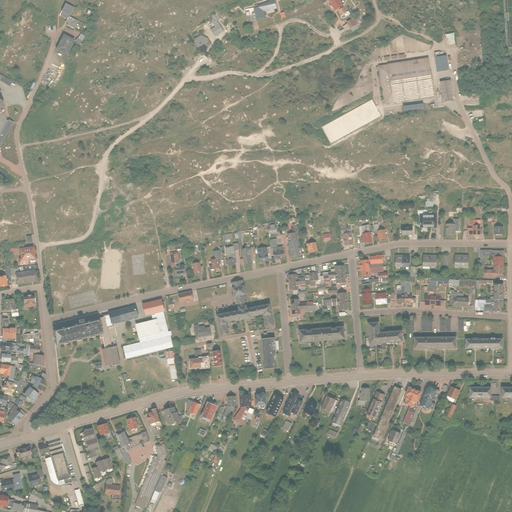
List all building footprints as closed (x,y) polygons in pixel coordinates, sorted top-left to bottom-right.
[(327,0),(323,3),(329,13),(339,7),(334,0),(327,0)] [(59,14),(70,19),(71,17),(76,8),(65,2),(59,14)] [(277,10),(275,2),(267,4),(262,7),(254,10),(257,22),(266,20),(265,14),(277,10)] [(249,13),(243,15),(246,24),(252,22),(249,13)] [(79,21),(71,17),(70,19),(67,24),(75,28),(79,21)] [(348,24),(352,31),(359,27),(355,19),(348,24)] [(226,32),(220,21),(208,28),(214,39),(226,32)] [(63,33),(55,49),(68,56),(76,40),(63,33)] [(205,36),(195,43),(199,49),(209,43),(205,36)] [(447,56),(436,58),(438,71),(449,69),(447,56)] [(378,65),(384,104),(436,96),(430,57),(378,65)] [(0,73),(0,81),(10,87),(13,81),(0,73)] [(450,80),(438,82),(442,101),(454,100),(450,80)] [(0,145),(13,124),(5,119),(3,108),(0,104),(0,145)] [(417,228),(435,227),(435,214),(417,215),(417,228)] [(270,234),(278,232),(276,221),(268,223),(270,234)] [(444,235),(453,235),(453,232),(456,232),(456,221),(451,221),(451,225),(443,225),(444,235)] [(465,236),(479,236),(478,222),(469,222),(470,229),(465,229),(465,236)] [(362,243),(372,241),(369,226),(358,228),(360,235),(362,234),(363,238),(361,238),(362,243)] [(401,235),(411,235),(411,227),(401,227),(401,235)] [(493,236),(501,235),(501,227),(493,227),(493,236)] [(341,229),(342,236),(351,234),(349,228),(341,229)] [(378,240),(386,238),(384,229),(378,230),(376,231),(378,240)] [(302,255),(298,233),(288,235),(292,257),(302,255)] [(351,234),(342,236),(344,247),(353,245),(351,234)] [(275,260),(287,258),(285,245),(279,246),(278,240),(272,241),(275,260)] [(227,266),(236,265),(236,262),(237,261),(236,250),(241,249),(240,242),(233,243),(234,245),(226,247),(228,259),(226,259),(227,266)] [(316,242),(306,244),(308,253),(318,251),(316,242)] [(35,246),(21,246),(22,257),(20,257),(21,264),(30,263),(30,257),(36,257),(35,246)] [(269,261),(267,246),(258,247),(260,262),(269,261)] [(252,263),(250,247),(243,248),(244,258),(245,262),(245,264),(252,263)] [(482,261),(482,257),(491,257),(491,265),(502,266),(502,251),(479,251),(478,261),(482,261)] [(180,260),(179,253),(169,254),(171,267),(176,266),(175,261),(180,260)] [(364,258),(364,260),(365,265),(381,264),(381,254),(371,255),(371,257),(364,258)] [(402,255),(394,255),(393,268),(401,268),(402,255)] [(428,255),(420,255),(419,267),(427,267),(428,255)] [(436,255),(428,255),(427,267),(435,268),(436,255)] [(459,255),(451,255),(451,267),(459,268),(459,255)] [(468,255),(459,255),(459,268),(467,268),(468,255)] [(222,268),(221,258),(216,259),(212,259),(213,269),(222,268)] [(201,267),(201,263),(193,264),(194,272),(204,271),(204,266),(201,267)] [(186,275),(184,264),(176,265),(177,276),(186,275)] [(382,273),(381,264),(365,265),(365,267),(365,273),(382,273)] [(16,268),(11,268),(11,265),(6,265),(7,275),(16,274),(16,268)] [(502,266),(491,265),(491,270),(482,270),(482,276),(502,277),(502,266)] [(37,267),(26,269),(28,281),(39,280),(37,267)] [(365,267),(356,268),(356,276),(365,276),(365,273),(365,267)] [(343,277),(342,268),(330,269),(331,275),(324,276),(324,279),(343,277)] [(18,283),(28,281),(26,269),(17,270),(18,276),(18,283)] [(311,273),(306,273),(306,279),(311,278),(312,280),(321,279),(320,269),(310,270),(311,273)] [(306,279),(306,273),(300,274),(300,272),(289,273),(290,284),(299,283),(306,282),(306,279)] [(0,286),(8,286),(7,276),(0,277),(0,286)] [(343,277),(324,279),(325,283),(331,282),(332,288),(343,287),(343,277)] [(477,288),(480,288),(480,283),(492,284),(492,280),(477,280),(477,288)] [(275,327),(271,304),(249,307),(244,281),(233,283),(235,297),(238,296),(240,309),(217,313),(221,334),(229,333),(227,322),(246,319),(264,316),(267,328),(275,327)] [(502,312),(502,285),(488,285),(488,301),(471,300),(470,312),(502,312)] [(366,286),(359,287),(361,305),(371,305),(371,300),(370,295),(367,295),(366,286)] [(195,300),(193,291),(179,294),(181,303),(195,300)] [(467,308),(467,299),(454,298),(454,294),(451,294),(451,292),(447,292),(446,305),(450,305),(450,307),(467,308)] [(35,294),(23,295),(24,307),(35,306),(36,309),(40,308),(39,302),(36,302),(35,294)] [(370,295),(371,300),(375,300),(375,304),(386,304),(385,294),(370,295)] [(393,303),(413,303),(413,294),(393,294),(393,303)] [(439,296),(424,295),(423,305),(439,305),(439,296)] [(168,308),(175,307),(174,299),(171,299),(171,296),(166,296),(168,308)] [(343,304),(343,296),(333,296),(333,302),(326,302),(326,305),(343,304)] [(15,298),(6,299),(6,309),(16,308),(15,298)] [(126,359),(174,347),(171,330),(169,331),(164,312),(166,312),(162,299),(144,304),(145,311),(146,316),(153,315),(153,319),(136,324),(140,341),(123,346),(126,359)] [(293,314),(302,313),(301,310),(309,309),(308,302),(301,303),(301,299),(292,299),(293,314)] [(344,313),(343,304),(326,305),(326,309),(333,308),(334,313),(344,313)] [(115,345),(112,346),(107,326),(139,317),(136,305),(107,311),(108,316),(53,329),(55,346),(77,341),(103,335),(105,347),(101,348),(105,366),(120,363),(115,345)] [(433,332),(433,320),(422,320),(422,332),(433,332)] [(451,333),(451,320),(440,320),(440,333),(451,333)] [(379,322),(367,323),(368,332),(369,343),(374,343),(390,342),(400,341),(400,336),(400,331),(379,332),(379,322)] [(200,324),(193,325),(196,338),(212,336),(211,327),(205,328),(205,325),(200,326),(200,324)] [(346,326),(301,330),(301,336),(302,343),(323,342),(347,340),(346,333),(346,326)] [(20,327),(3,327),(3,337),(20,337),(20,327)] [(34,345),(40,344),(39,332),(25,334),(25,339),(33,338),(34,345)] [(457,349),(457,337),(414,338),(414,350),(425,350),(444,350),(457,349)] [(276,338),(262,338),(264,369),(278,369),(276,338)] [(503,349),(503,339),(466,339),(466,349),(475,349),(493,349),(503,349)] [(196,360),(190,360),(191,368),(210,366),(209,358),(203,359),(202,349),(195,350),(196,360)] [(224,365),(222,350),(213,351),(215,366),(224,365)] [(175,351),(168,352),(169,358),(167,358),(168,365),(170,365),(172,379),(179,378),(175,351)] [(11,353),(1,353),(1,361),(11,362),(11,353)] [(43,366),(44,354),(35,353),(34,361),(30,361),(30,365),(43,366)] [(4,375),(10,376),(11,365),(1,364),(0,372),(4,372),(4,375)] [(47,379),(36,374),(31,383),(42,389),(47,379)] [(15,382),(7,380),(4,393),(12,395),(15,382)] [(404,423),(410,425),(424,391),(410,385),(405,398),(407,399),(405,403),(411,406),(404,423)] [(428,385),(420,405),(433,410),(435,404),(432,403),(434,400),(436,401),(440,390),(428,385)] [(34,402),(40,393),(30,386),(23,395),(34,402)] [(395,386),(374,436),(382,439),(403,389),(395,386)] [(500,398),(511,397),(511,386),(500,387),(500,398)] [(452,387),(448,396),(457,400),(461,391),(452,387)] [(466,398),(488,398),(488,387),(466,387),(466,398)] [(294,390),(283,413),(290,416),(292,413),(296,415),(303,400),(301,399),(303,396),(300,394),(301,393),(294,390)] [(363,390),(362,402),(359,402),(359,406),(364,406),(364,404),(366,404),(366,402),(370,402),(370,390),(363,390)] [(256,394),(256,405),(267,404),(266,393),(256,394)] [(378,393),(368,416),(376,419),(386,397),(378,393)] [(0,403),(7,404),(8,396),(0,394),(0,403)] [(284,398),(276,394),(268,413),(276,417),(284,398)] [(241,396),(241,406),(251,405),(251,395),(241,396)] [(236,396),(227,397),(227,406),(237,406),(236,396)] [(327,396),(322,407),(331,412),(336,400),(327,396)] [(201,403),(193,399),(188,411),(196,415),(201,403)] [(218,405),(209,401),(202,417),(212,421),(218,405)] [(342,401),(333,423),(342,426),(350,404),(342,401)] [(309,405),(305,413),(312,416),(316,408),(309,405)] [(177,410),(175,406),(164,410),(168,422),(170,421),(172,424),(177,423),(176,420),(181,418),(178,410),(177,410)] [(9,418),(16,424),(24,415),(17,409),(9,418)] [(162,422),(159,409),(148,412),(152,425),(162,422)] [(140,427),(137,417),(128,420),(132,430),(140,427)] [(283,428),(289,431),(292,423),(286,420),(283,428)] [(111,433),(108,423),(98,426),(101,435),(111,433)] [(396,453),(399,454),(409,426),(406,425),(396,453)] [(82,430),(86,440),(96,437),(93,427),(82,430)] [(127,430),(116,434),(122,448),(132,444),(129,437),(127,430)] [(151,440),(148,431),(129,437),(132,444),(133,446),(151,440)] [(385,439),(383,444),(391,447),(395,436),(387,433),(387,434),(386,433),(383,439),(385,439)] [(86,440),(89,450),(99,447),(96,437),(86,440)] [(63,484),(75,480),(61,438),(47,442),(50,452),(52,457),(47,459),(53,481),(56,483),(60,484),(63,484)] [(47,442),(39,445),(41,454),(50,452),(47,442)] [(156,457),(164,460),(167,454),(165,443),(155,445),(158,454),(156,457)] [(33,454),(31,445),(19,449),(21,457),(33,454)] [(15,467),(11,454),(1,457),(3,463),(0,463),(0,464),(2,471),(15,467)] [(135,505),(146,509),(164,460),(156,457),(154,456),(135,505)] [(110,457),(104,459),(107,470),(114,468),(110,457)] [(107,470),(104,459),(97,461),(99,466),(100,472),(107,470)] [(100,472),(99,466),(92,468),(95,478),(102,476),(100,472)] [(38,472),(28,476),(31,486),(42,483),(38,472)] [(12,480),(14,489),(14,491),(23,489),(20,474),(12,475),(13,480),(12,480)] [(161,491),(163,491),(168,477),(161,474),(151,502),(156,504),(161,491)] [(109,478),(106,480),(105,494),(120,495),(121,484),(113,483),(113,478),(109,478)] [(14,489),(12,480),(0,482),(1,485),(2,492),(14,489)] [(42,500),(45,496),(34,489),(32,493),(42,500)] [(80,489),(75,490),(80,505),(84,503),(80,489)] [(8,497),(0,495),(0,506),(7,507),(8,497)] [(9,508),(24,511),(51,511),(38,509),(39,505),(22,502),(21,505),(10,502),(9,508)]
